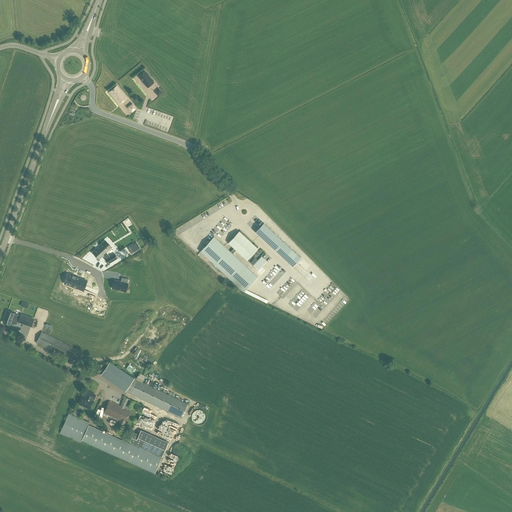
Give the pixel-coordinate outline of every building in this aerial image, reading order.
[(148,88),(154,83),(144,71),(138,76),(148,88)] [(127,98),(117,86),(109,93),(119,105),(127,98)] [(130,101),(124,106),(129,113),(135,109),(130,101)] [(263,223),(255,232),(292,266),(301,257),(263,223)] [(228,243),(247,260),(258,248),(239,231),(228,243)] [(258,277),(214,237),(200,252),(244,292),(258,277)] [(102,243),(91,253),(97,260),(102,255),(106,259),(104,260),(108,265),(116,259),(113,254),(109,257),(104,253),(108,250),(102,243)] [(136,246),(129,250),(132,253),(140,248),(136,243),(134,244),(136,246)] [(253,266),(259,271),(262,267),(256,262),(253,266)] [(68,274),(65,283),(76,288),(77,285),(84,288),(86,281),(80,279),(80,278),(76,277),(76,276),(73,275),(68,274)] [(128,284),(127,283),(128,279),(122,278),(121,282),(114,280),(112,288),(126,292),(128,284)] [(6,317),(3,323),(9,325),(11,321),(15,323),(16,323),(17,320),(18,321),(18,322),(31,327),(34,319),(21,314),(20,316),(14,314),(14,313),(6,311),(4,316),(6,317)] [(85,330),(85,328),(62,320),(55,317),(54,317),(52,317),(47,316),(45,321),(45,323),(50,325),(50,327),(53,327),(53,328),(57,329),(57,334),(66,337),(76,338),(76,334),(80,336),(83,336),(85,330)] [(107,319),(122,325),(123,322),(108,316),(107,319)] [(76,350),(42,331),(36,342),(71,360),(76,350)] [(156,342),(156,337),(148,338),(148,342),(145,342),(145,347),(149,347),(149,342),(156,342)] [(132,364),(138,358),(134,354),(128,359),(132,364)] [(181,418),(187,404),(134,378),(114,365),(109,362),(104,369),(103,367),(93,366),(91,368),(91,372),(93,374),(101,374),(101,375),(105,378),(125,392),(181,418)] [(78,404),(90,410),(94,401),(93,400),(94,400),(96,395),(88,391),(86,396),(86,397),(82,395),(78,404)] [(120,406),(109,402),(104,414),(120,421),(119,423),(123,425),(124,423),(125,423),(130,411),(124,408),(129,399),(124,397),(121,403),(122,403),(120,406)] [(152,416),(152,410),(145,411),(145,417),(140,417),(140,421),(144,421),(144,422),(150,422),(150,416),(152,416)] [(200,422),(202,423),(205,414),(194,410),(192,414),(193,414),(192,418),(191,422),(199,425),(200,422)] [(86,442),(112,454),(154,473),(161,458),(99,430),(100,427),(94,425),(93,427),(88,425),(89,423),(69,413),(60,434),(85,445),(86,442)] [(171,431),(172,425),(167,422),(164,421),(165,419),(161,417),(159,420),(168,426),(160,425),(158,424),(158,427),(161,427),(164,429),(163,431),(159,430),(158,435),(161,435),(165,437),(166,438),(170,433),(171,431)] [(130,442),(162,456),(168,442),(141,430),(139,435),(134,432),(130,442)]
